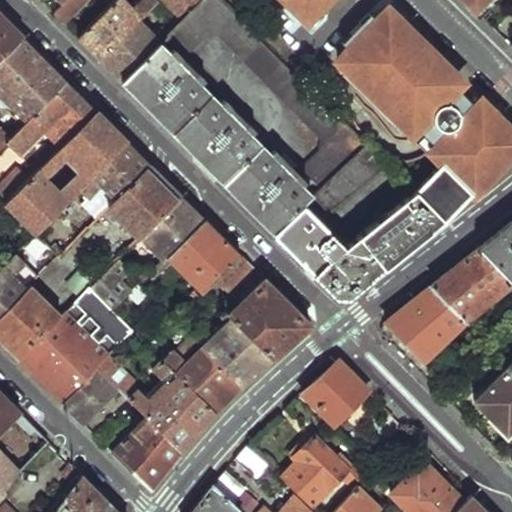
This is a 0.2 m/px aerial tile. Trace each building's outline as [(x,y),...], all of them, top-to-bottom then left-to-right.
[(42,0),(53,11),(65,0),(42,0)] [(65,0),(53,11),(64,22),(87,0),(65,0)] [(116,0),(79,36),(88,46),(99,57),(143,16),(128,0),(116,0)] [(160,0),(159,2),(164,7),(171,0),(187,17),(204,0),(160,0)] [(204,0),(187,17),(169,34),(187,52),(206,34),(219,35),(321,137),(322,148),(301,168),(321,189),(370,144),(225,0),(204,0)] [(284,0),(304,20),(324,0),(284,0)] [(511,0),(466,0),(474,8),(480,2),(488,10),(498,0),(511,0)] [(415,188),(445,218),(471,192),(474,195),(506,162),(505,161),(511,153),(511,152),(508,148),(511,144),(511,127),(491,107),(489,108),(482,101),(477,105),(475,104),(468,112),(451,95),(459,88),(457,86),(462,81),(453,74),(455,72),(397,15),(396,17),(388,9),(383,14),(381,12),(367,26),(370,28),(357,41),(355,39),(342,53),(343,55),(338,59),(342,63),(340,65),(336,69),(403,134),(409,128),(412,132),(417,127),(419,129),(433,113),(450,130),(435,144),(437,146),(432,151),(440,159),(438,160),(440,162),(415,188)] [(143,16),(99,57),(112,69),(122,79),(160,42),(162,41),(149,29),(157,21),(148,11),(143,16)] [(0,30),(9,22),(0,13),(0,30)] [(9,22),(0,30),(0,59),(23,37),(9,22)] [(0,93),(26,119),(65,78),(44,58),(23,37),(0,59),(0,93)] [(160,42),(122,79),(139,97),(197,155),(260,218),(275,232),(304,204),(293,193),(300,185),(294,178),(299,172),(275,148),(270,153),(251,134),(255,129),(225,99),(220,103),(201,84),(205,79),(173,47),(169,52),(160,42)] [(11,135),(7,139),(19,150),(57,112),(71,125),(64,132),(69,137),(96,110),(82,96),(65,78),(26,119),(11,135)] [(477,105),(482,101),(462,81),(457,86),(459,88),(451,95),(468,112),(475,104),(477,105)] [(24,183),(7,201),(24,218),(35,229),(36,229),(67,198),(63,194),(60,198),(43,180),(47,177),(44,175),(48,170),(47,169),(66,152),(84,170),(75,179),(81,184),(126,139),(113,126),(96,110),(69,137),(24,183)] [(419,129),(435,144),(450,130),(433,113),(419,129)] [(0,124),(0,146),(7,139),(11,135),(0,124)] [(55,137),(18,177),(24,183),(69,137),(64,132),(58,138),(55,137)] [(126,139),(81,184),(92,196),(102,184),(115,197),(149,162),(138,152),(126,139)] [(321,189),(314,196),(330,213),(392,166),(370,144),(321,189)] [(0,159),(0,193),(5,199),(7,201),(24,183),(18,177),(0,159)] [(115,197),(111,202),(142,233),(180,194),(166,179),(149,162),(115,197)] [(304,204),(275,232),(338,295),(348,295),(445,218),(415,188),(391,207),(386,203),(378,211),(382,214),(345,245),(337,237),(340,233),(334,225),(329,229),(304,204)] [(180,194),(142,233),(165,256),(203,217),(193,206),(180,194)] [(223,237),(203,217),(165,256),(142,280),(146,285),(175,256),(206,288),(241,254),(223,237)] [(511,218),(477,247),(510,280),(511,277),(511,218)] [(429,287),(462,318),(504,283),(508,287),(511,284),(511,281),(510,280),(477,247),(429,287)] [(0,266),(0,314),(29,284),(17,271),(29,259),(18,248),(0,266)] [(241,254),(206,288),(227,309),(273,356),(292,339),(310,323),(268,281),(264,277),(237,306),(217,287),(224,281),(231,287),(252,266),(241,254)] [(146,285),(142,280),(131,290),(140,299),(150,289),(146,285)] [(29,284),(0,314),(0,335),(21,356),(64,313),(32,281),(29,284)] [(64,313),(21,356),(65,401),(94,370),(101,362),(109,355),(134,328),(114,308),(91,285),(64,313)] [(429,287),(385,323),(424,361),(465,321),(462,318),(429,287)] [(228,319),(204,343),(206,345),(244,384),(245,383),(258,371),(273,356),(227,309),(223,314),(228,319)] [(175,347),(163,358),(216,411),(216,410),(244,384),(206,345),(197,354),(205,363),(199,370),(190,361),(175,347)] [(197,354),(190,361),(199,370),(205,363),(197,354)] [(109,355),(101,362),(121,382),(132,394),(139,385),(109,355)] [(139,385),(132,394),(150,412),(185,448),(185,447),(216,411),(163,358),(155,366),(170,381),(154,397),(141,383),(139,385)] [(337,361),(301,393),(332,424),(368,391),(337,361)] [(65,401),(84,419),(121,382),(101,362),(94,370),(65,401)] [(511,364),(476,402),(506,431),(511,425),(511,364)] [(0,431),(21,410),(0,389),(0,431)] [(21,410),(0,431),(0,495),(13,478),(22,467),(29,459),(49,438),(21,410)] [(150,412),(114,449),(152,488),(185,448),(150,412)] [(295,461),(282,474),(309,502),(336,477),(344,484),(350,478),(354,480),(357,477),(337,456),(333,459),(312,437),(292,457),(295,461)] [(246,445),(233,460),(254,480),(268,465),(246,445)] [(72,461),(63,471),(75,483),(83,472),(72,461)] [(406,511),(452,511),(463,502),(428,468),(409,486),(404,482),(391,496),(406,511)] [(212,484),(232,506),(246,491),(226,469),(212,484)] [(53,511),(122,511),(83,472),(75,483),(53,511)] [(190,511),(237,511),(232,506),(212,484),(190,511)] [(372,511),(376,508),(354,488),(331,511),(372,511)] [(452,511),(488,511),(471,494),(463,502),(452,511)] [(259,511),(303,511),(290,498),(274,511),(261,511),(260,511),(259,511)]
